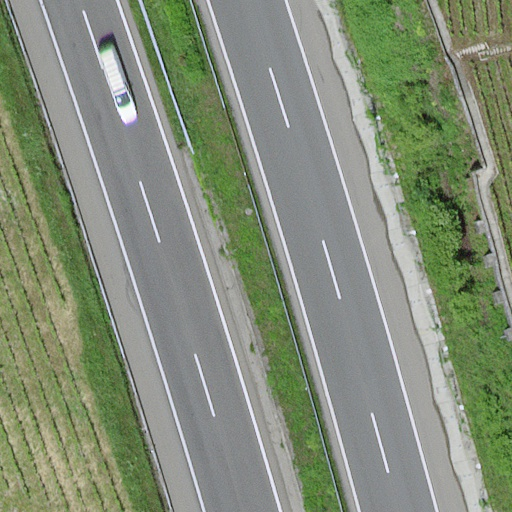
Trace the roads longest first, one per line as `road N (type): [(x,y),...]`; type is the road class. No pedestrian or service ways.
road 1 (motorway): [(81,0),(245,511)]
road 2 (motorway): [(401,511),(248,0)]
